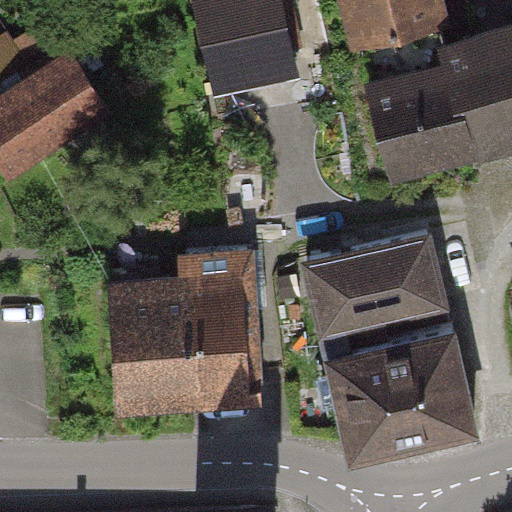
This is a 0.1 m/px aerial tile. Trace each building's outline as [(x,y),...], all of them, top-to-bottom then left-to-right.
[(279,0),(195,0),(209,78),(291,62),(279,0)] [(440,0),(340,0),(377,176),(511,148),(511,32),(450,45),(440,0)] [(45,12),(0,40),(0,160),(10,176),(109,114),(45,12)] [(434,233),(300,261),(341,455),(474,427),(434,233)] [(108,288),(120,405),(266,389),(251,245),(176,253),(179,280),(108,288)]
